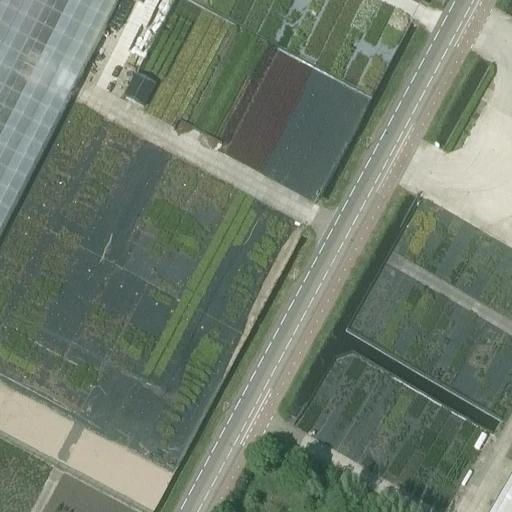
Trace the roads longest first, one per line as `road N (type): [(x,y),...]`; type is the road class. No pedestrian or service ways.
road 1 (tertiary): [(189,511),(464,0)]
road 2 (track): [(35,511),(67,451),(110,445),(249,181)]
